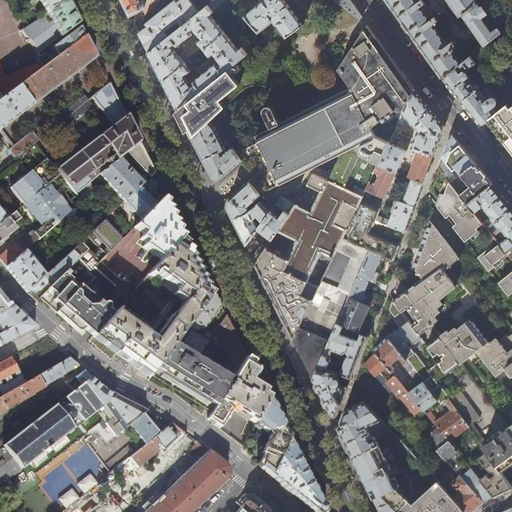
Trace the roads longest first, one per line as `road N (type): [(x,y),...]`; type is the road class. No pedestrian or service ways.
road 1 (secondary): [(93,0),(354,511)]
road 2 (residential): [(248,471),(165,404),(91,365),(0,279)]
road 3 (residential): [(368,0),(511,187)]
